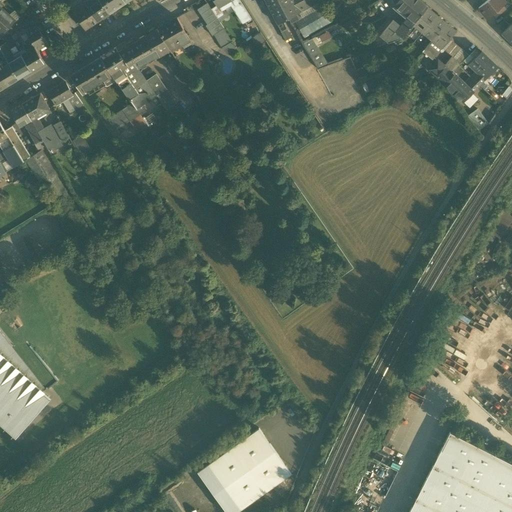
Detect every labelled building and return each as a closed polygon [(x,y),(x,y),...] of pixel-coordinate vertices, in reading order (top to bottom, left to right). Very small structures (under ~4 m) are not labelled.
[(75,0),(69,4),(85,29),(97,22),(88,8),(82,0),(75,0)] [(108,14),(109,14),(99,0),(88,8),(97,22),(103,17),(104,18),(108,15),(108,14)] [(99,0),(109,14),(119,7),(124,3),(125,3),(123,0),(99,0)] [(244,7),(239,0),(229,0),(218,6),(221,11),(221,10),(231,5),(236,12),(244,7)] [(289,18),(299,13),(291,0),(264,0),(278,24),(283,22),(287,20),(289,18)] [(291,0),(299,13),(315,4),(319,2),(318,0),(291,0)] [(412,0),(400,0),(395,6),(402,12),(412,0)] [(428,6),(420,0),(412,0),(402,12),(409,18),(414,22),(427,7),(428,6)] [(487,18),(492,14),(502,5),(505,3),(503,0),(488,0),(478,8),(487,18)] [(197,10),(207,25),(217,18),(207,3),(197,10)] [(315,4),(299,13),(301,17),(318,8),(315,4)] [(212,9),(218,19),(224,15),(221,10),(221,11),(218,6),(217,5),(212,9)] [(295,22),(304,38),(332,22),(322,5),(318,8),(301,17),(295,21),(295,22)] [(506,10),(502,5),(492,14),(496,18),(506,10)] [(236,12),(243,22),(251,18),(244,7),(236,12)] [(437,15),(427,7),(414,22),(412,24),(422,33),(437,15)] [(9,29),(10,30),(12,28),(11,26),(15,23),(14,22),(8,16),(0,8),(0,25),(3,23),(9,29)] [(14,22),(20,17),(15,11),(8,16),(14,22)] [(299,13),(289,18),(291,24),(295,22),(295,21),(301,17),(299,13)] [(446,23),(437,15),(422,33),(432,40),(446,23)] [(20,17),(14,22),(15,23),(11,26),(12,28),(10,30),(9,29),(7,31),(10,33),(27,25),(22,16),(20,17)] [(177,18),(158,29),(170,49),(181,43),(182,46),(191,41),(177,18)] [(224,28),(217,18),(207,25),(206,26),(212,36),(214,35),(224,28)] [(412,24),(414,22),(409,18),(405,19),(400,26),(392,19),(379,35),(388,43),(402,37),(412,24)] [(278,24),(286,41),(291,38),(283,22),(278,24)] [(3,23),(0,25),(0,33),(1,34),(4,31),(5,33),(7,31),(9,29),(3,23)] [(446,23),(432,40),(442,48),(450,39),(456,31),(446,23)] [(511,23),(502,34),(511,44),(511,23)] [(26,33),(30,38),(37,51),(49,44),(37,27),(26,33)] [(232,41),(224,28),(214,35),(221,48),(232,41)] [(158,29),(140,39),(152,60),(170,49),(158,29)] [(328,31),(319,36),(322,42),(331,37),(328,31)] [(252,38),(258,47),(266,41),(260,33),(252,38)] [(44,62),(37,51),(30,38),(25,41),(30,49),(27,51),(21,54),(22,56),(31,71),(32,70),(44,63),(43,63),(44,62)] [(140,39),(135,42),(147,62),(152,60),(140,39)] [(329,65),(312,39),(302,44),(318,68),(329,65)] [(434,58),(442,48),(432,40),(424,50),(434,58)] [(236,48),(232,41),(221,48),(227,54),(236,48)] [(444,50),(449,54),(456,45),(452,41),(444,50)] [(138,68),(147,62),(135,42),(128,46),(126,42),(121,45),(133,61),(137,68),(138,68)] [(6,43),(0,46),(0,48),(3,54),(9,63),(16,59),(6,43)] [(181,43),(170,49),(171,52),(182,46),(181,43)] [(121,45),(116,48),(127,64),(128,64),(133,61),(121,45)] [(453,57),(453,58),(461,48),(456,45),(449,54),(453,57)] [(121,68),(127,64),(116,48),(100,57),(112,74),(121,68)] [(453,58),(456,60),(464,51),(461,48),(453,58)] [(475,49),(470,54),(475,58),(479,54),(475,49)] [(469,55),(464,51),(456,60),(460,64),(464,60),(469,55)] [(476,72),(473,75),(476,79),(474,81),(479,86),(483,81),(489,75),(492,72),(497,66),(482,52),(479,54),(475,58),(469,65),(476,72)] [(469,65),(475,58),(470,54),(469,55),(464,60),(469,65)] [(32,70),(31,71),(22,56),(16,59),(9,63),(18,78),(18,79),(32,70)] [(100,57),(77,71),(88,90),(90,93),(98,88),(97,85),(104,81),(107,87),(117,81),(112,74),(100,57)] [(430,70),(445,84),(454,75),(452,73),(460,64),(456,60),(453,58),(453,57),(446,66),(443,69),(435,63),(430,70)] [(438,59),(435,63),(443,69),(446,66),(438,59)] [(133,61),(128,64),(141,84),(147,81),(146,81),(146,80),(137,68),(133,61)] [(0,89),(18,78),(9,63),(3,67),(1,63),(0,64),(0,89)] [(135,89),(141,84),(128,64),(127,64),(121,68),(135,89)] [(363,66),(356,69),(360,80),(367,77),(363,66)] [(117,81),(126,95),(135,89),(121,68),(112,74),(117,81)] [(175,76),(188,95),(198,89),(184,69),(182,71),(175,76)] [(82,94),(88,90),(77,71),(70,75),(82,94)] [(157,96),(166,110),(167,110),(176,103),(156,74),(146,80),(146,81),(147,81),(157,96)] [(445,84),(463,103),(464,102),(472,93),(473,93),(472,93),(463,84),(454,75),(445,84)] [(476,89),(479,86),(474,81),(470,77),(467,80),(476,89)] [(373,80),(366,83),(369,91),(376,88),(373,80)] [(476,89),(467,80),(463,84),(472,93),(476,89)] [(135,89),(146,104),(157,96),(147,81),(141,84),(135,89)] [(483,81),(479,86),(484,91),(488,86),(483,81)] [(56,105),(63,101),(73,95),(65,82),(48,92),(56,105)] [(511,92),(511,88),(509,86),(502,95),(507,99),(511,92)] [(146,104),(135,89),(126,95),(132,103),(137,110),(143,106),(146,104)] [(31,119),(32,120),(37,117),(45,112),(49,109),(50,109),(40,93),(34,97),(29,99),(23,103),(31,119)] [(472,93),(464,102),(470,108),(478,99),(472,93)] [(75,94),(73,95),(63,101),(70,112),(74,110),(83,104),(79,99),(75,94)] [(20,126),(27,122),(31,119),(23,103),(22,104),(11,110),(20,126)] [(115,131),(130,121),(140,114),(137,110),(132,103),(108,120),(115,131)] [(140,114),(141,116),(147,112),(143,106),(137,110),(140,114)] [(468,116),(478,131),(488,123),(477,109),(468,116)] [(152,113),(146,117),(151,124),(157,120),(152,113)] [(141,116),(140,114),(130,121),(140,138),(151,130),(141,116)] [(44,129),(37,117),(32,120),(43,139),(46,145),(48,149),(53,146),(55,149),(62,145),(50,125),(44,129)] [(32,120),(31,119),(27,122),(28,124),(27,125),(26,125),(26,126),(36,143),(43,139),(32,120)] [(54,125),(63,141),(69,137),(68,135),(60,121),(54,125)] [(0,122),(0,141),(8,136),(5,131),(0,122)] [(13,143),(23,161),(31,157),(12,126),(5,131),(8,136),(13,143)] [(167,143),(182,162),(194,152),(173,127),(159,138),(164,145),(167,143)] [(72,140),(81,155),(91,150),(82,135),(72,140)] [(0,141),(0,146),(3,152),(3,151),(13,143),(8,136),(0,141)] [(34,144),(38,150),(46,145),(43,139),(36,143),(34,144)] [(13,143),(3,151),(8,158),(13,167),(24,161),(23,161),(13,143)] [(25,160),(79,248),(95,238),(41,150),(25,160)] [(5,172),(13,167),(8,158),(1,164),(5,172)] [(103,197),(110,210),(116,206),(108,193),(103,197)] [(499,209),(488,232),(500,237),(510,214),(499,209)] [(3,311),(0,313),(0,335),(41,387),(39,389),(42,392),(46,388),(47,389),(58,381),(3,311)] [(0,354),(39,389),(41,387),(0,335),(0,354)] [(42,392),(39,389),(0,354),(0,416),(18,432),(49,398),(42,392)] [(259,428),(208,465),(197,472),(226,511),(237,511),(240,510),(272,487),(282,480),(291,473),(259,428)] [(511,511),(511,463),(450,432),(408,511),(511,511)] [(282,480),(272,487),(278,495),(289,488),(282,480)]
